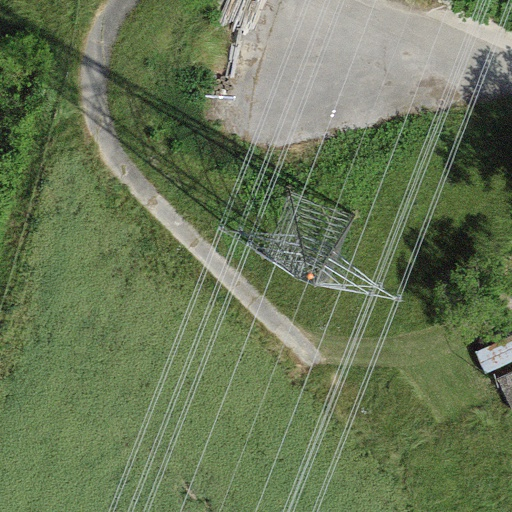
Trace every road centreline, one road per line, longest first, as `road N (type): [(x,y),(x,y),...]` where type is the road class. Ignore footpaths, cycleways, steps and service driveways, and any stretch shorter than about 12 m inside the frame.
road 1 (track): [(129,0),(96,57),(105,133),(123,168),(323,371)]
road 2 (track): [(511,60),(352,0)]
